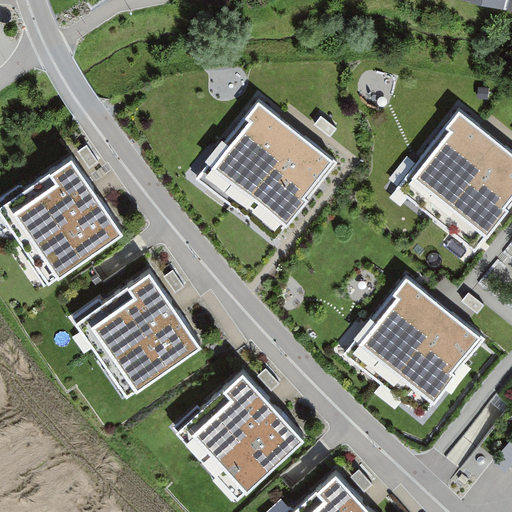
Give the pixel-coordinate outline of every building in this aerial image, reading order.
[(511,0),(474,0),(511,8),(511,0)] [(338,161),(259,99),(198,176),(276,238),(338,161)] [(511,202),(511,151),(459,109),(397,187),(475,249),(511,202)] [(0,208),(49,279),(123,229),(72,155),(0,204),(0,208)] [(128,395),(203,345),(151,269),(76,319),(128,395)] [(485,338),(407,274),(344,351),(422,415),(485,338)] [(237,496),(304,437),(245,370),(178,429),(237,496)] [(373,511),(337,471),(291,511),(373,511)]
